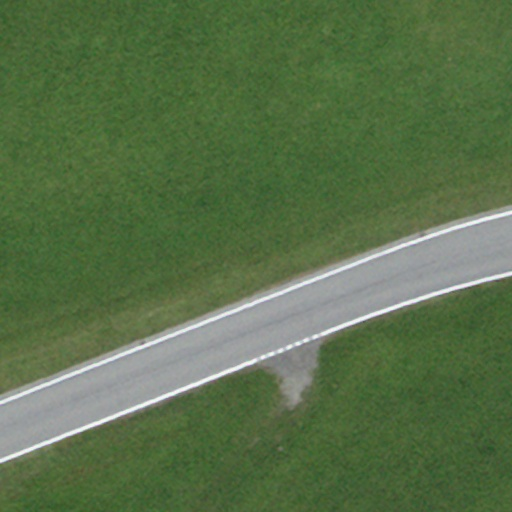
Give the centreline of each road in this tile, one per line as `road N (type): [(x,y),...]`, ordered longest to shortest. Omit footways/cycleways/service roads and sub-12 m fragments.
road 1 (tertiary): [(511,241),(437,260),(0,432)]
road 2 (track): [(203,511),(279,424),(297,377),(282,320)]
